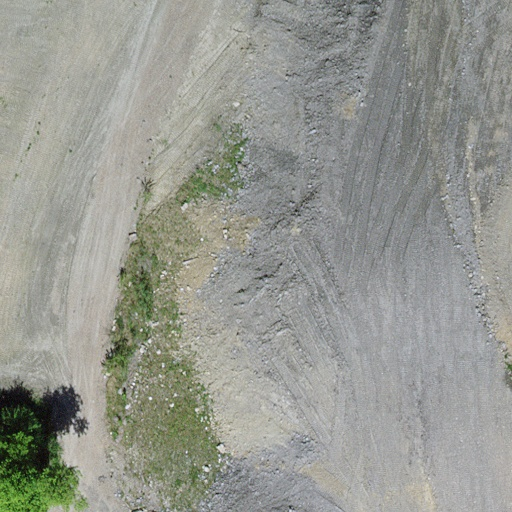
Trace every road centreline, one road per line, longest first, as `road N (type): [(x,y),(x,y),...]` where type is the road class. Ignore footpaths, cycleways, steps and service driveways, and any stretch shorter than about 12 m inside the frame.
road 1 (track): [(511,216),(248,143),(183,154),(147,282)]
road 2 (track): [(67,511),(147,282)]
